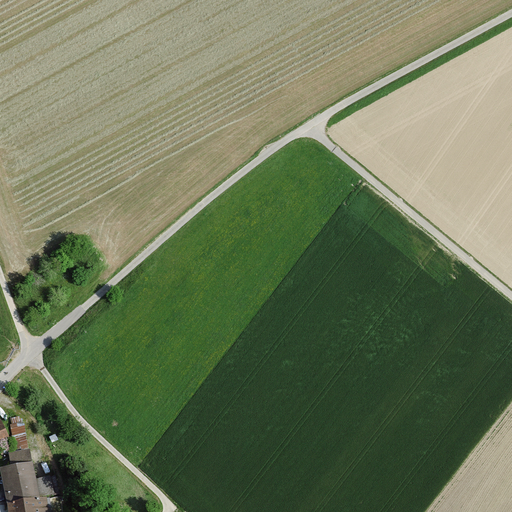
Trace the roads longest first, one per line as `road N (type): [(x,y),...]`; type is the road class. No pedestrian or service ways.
road 1 (track): [(31,352),(258,158),(307,126)]
road 2 (track): [(307,126),(511,295)]
road 3 (track): [(307,126),(511,13)]
